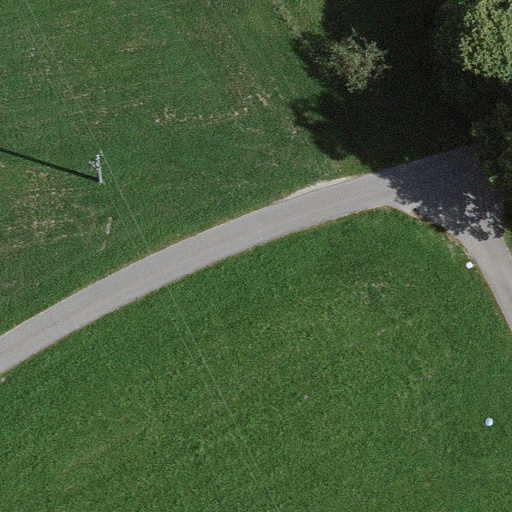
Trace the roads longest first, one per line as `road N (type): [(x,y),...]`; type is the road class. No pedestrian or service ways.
road 1 (track): [(511,156),(245,247),(109,311),(0,375)]
road 2 (track): [(439,179),(511,299)]
